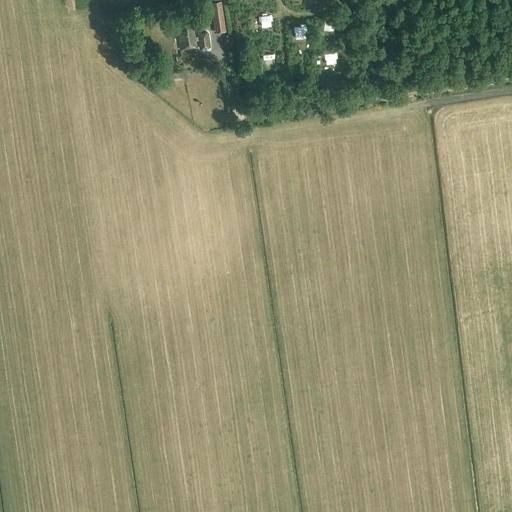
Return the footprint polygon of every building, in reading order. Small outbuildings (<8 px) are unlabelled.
[(222,1),(212,2),(215,22),(225,21),(222,1)] [(256,15),(257,25),(269,25),(269,15),(256,15)] [(321,30),(335,30),(335,20),(321,20),(321,30)] [(200,48),(210,47),(208,33),(198,34),(198,36),(196,37),(195,34),(193,34),(192,22),(177,24),(181,48),(197,46),(196,41),(199,40),(200,48)] [(289,26),(291,39),(304,37),(303,25),(289,26)] [(261,55),(262,66),(270,66),(269,54),(261,55)] [(146,63),(137,58),(133,65),(143,70),(146,63)]
